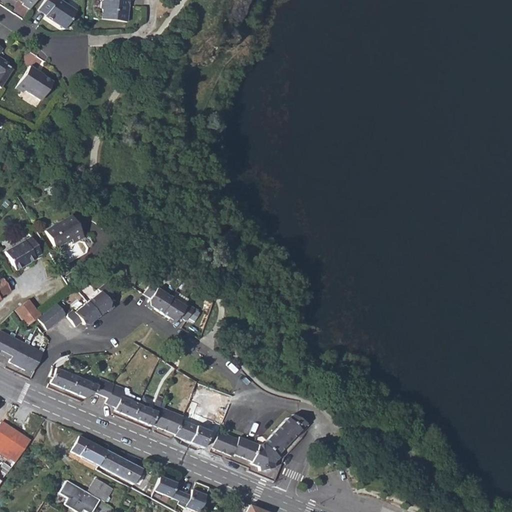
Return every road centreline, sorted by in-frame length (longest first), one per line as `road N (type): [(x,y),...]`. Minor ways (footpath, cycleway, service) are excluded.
road 1 (residential): [(29,395),(56,353),(132,314),(156,318),(260,399),(304,408),(313,418),(286,504)]
road 2 (tertiary): [(286,504),(29,395)]
road 3 (residential): [(144,0),(141,26),(125,38),(42,43)]
